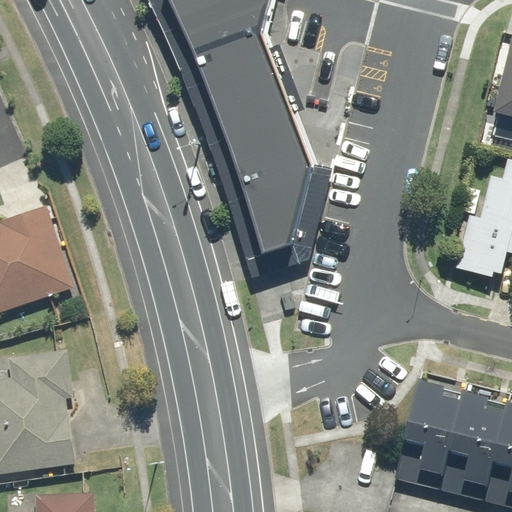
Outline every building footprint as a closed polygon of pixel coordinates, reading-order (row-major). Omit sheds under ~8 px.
[(157,0),(184,63),(255,273),(303,258),(297,241),(314,171),(265,29),(272,0),(157,0)] [(511,31),(489,123),(498,125),(495,136),(511,140),(511,31)] [(468,215),(457,269),(491,276),(492,271),(502,273),(506,253),(511,254),(511,159),(506,159),(502,178),(490,175),(481,218),(468,215)] [(0,314),(74,287),(45,207),(0,224),(0,314)] [(8,474),(75,465),(67,400),(75,399),(70,360),(61,361),(60,352),(10,358),(12,379),(0,380),(0,485),(10,484),(8,474)] [(444,384),(417,377),(402,437),(410,439),(399,480),(437,489),(482,501),(511,508),(511,401),(508,400),(505,411),(486,406),(488,395),(462,388),(459,399),(441,395),(444,384)] [(108,511),(108,495),(38,496),(38,511),(108,511)]
